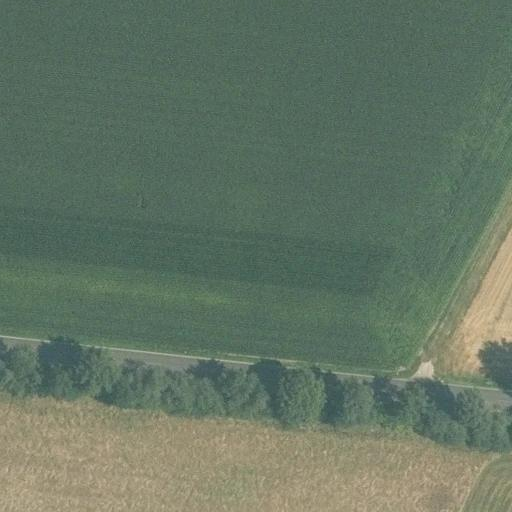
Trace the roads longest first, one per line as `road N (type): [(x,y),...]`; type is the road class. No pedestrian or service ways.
road 1 (residential): [(0,349),(511,405)]
road 2 (track): [(412,393),(511,226)]
